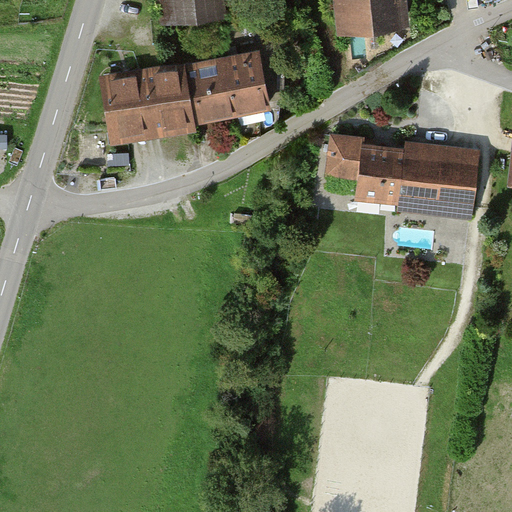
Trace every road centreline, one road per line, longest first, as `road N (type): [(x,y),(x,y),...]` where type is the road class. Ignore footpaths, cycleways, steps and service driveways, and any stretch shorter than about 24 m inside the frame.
road 1 (residential): [(30,204),(113,205),(186,190),(511,12)]
road 2 (tertiary): [(30,204),(93,0)]
